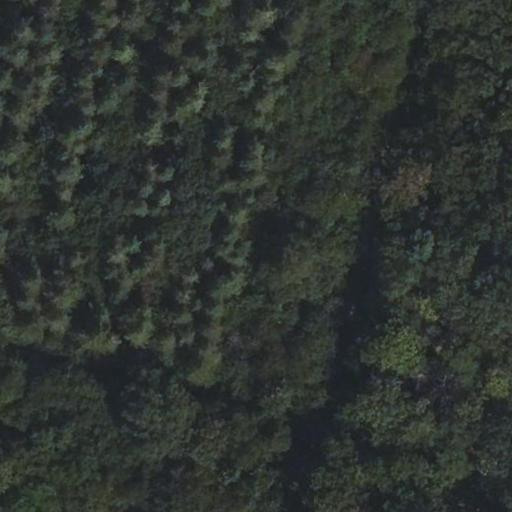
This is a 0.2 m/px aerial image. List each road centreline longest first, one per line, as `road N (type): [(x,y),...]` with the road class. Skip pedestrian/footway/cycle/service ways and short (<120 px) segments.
road 1 (track): [(421,0),(298,511)]
road 2 (track): [(452,511),(318,433),(0,346)]
